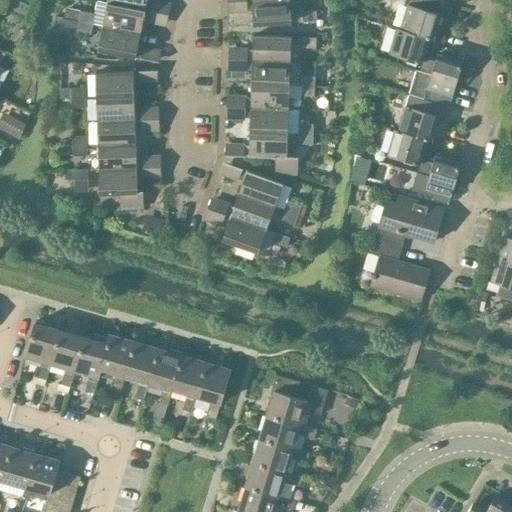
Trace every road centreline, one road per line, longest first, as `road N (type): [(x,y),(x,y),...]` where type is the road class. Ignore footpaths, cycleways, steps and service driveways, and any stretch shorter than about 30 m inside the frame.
road 1 (residential): [(468,194),(482,126),(487,0)]
road 2 (residential): [(88,511),(107,448),(0,419)]
road 3 (residential): [(181,166),(176,74),(196,0)]
